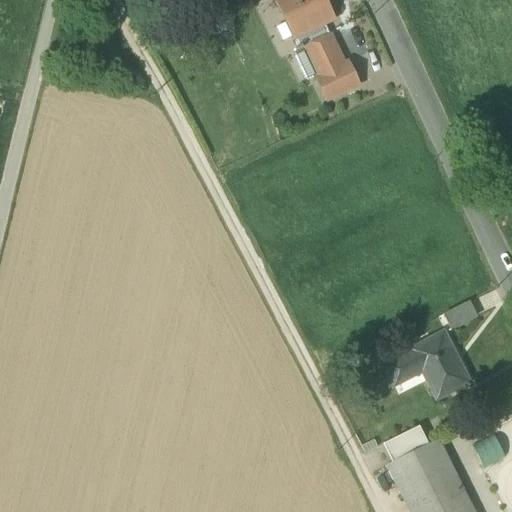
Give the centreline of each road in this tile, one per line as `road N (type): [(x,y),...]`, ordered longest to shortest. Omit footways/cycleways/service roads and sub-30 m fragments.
road 1 (track): [(120,0),(368,483)]
road 2 (residential): [(511,281),(382,0)]
road 3 (track): [(0,210),(52,0)]
